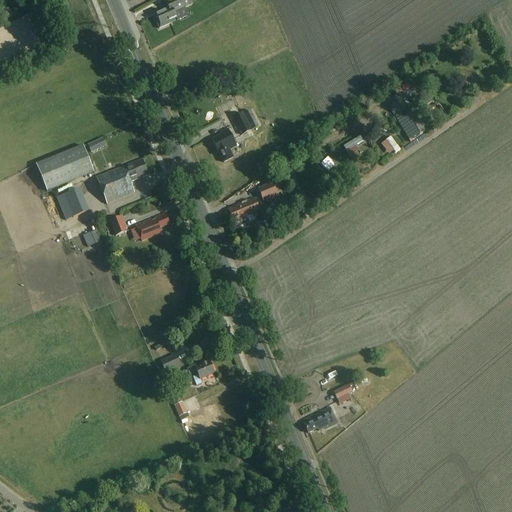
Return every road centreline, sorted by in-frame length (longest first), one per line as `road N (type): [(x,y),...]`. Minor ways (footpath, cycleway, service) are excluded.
road 1 (primary): [(325,511),(113,0)]
road 2 (track): [(226,273),(479,99),(473,76),(457,67),(409,93)]
